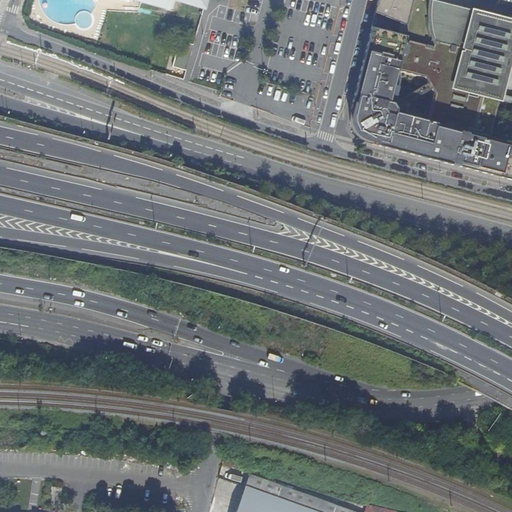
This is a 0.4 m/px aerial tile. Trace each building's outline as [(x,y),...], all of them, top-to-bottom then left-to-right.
[(139,0),(170,8),(172,0),(180,0),(203,6),(205,0),(139,0)] [(358,136),(361,138),(363,140),(368,141),(372,142),(371,144),(453,165),(511,180),(511,96),(502,94),(511,54),(511,21),(474,12),(474,10),(433,0),(431,0),(430,5),(430,11),(429,15),(429,19),(429,22),(430,28),(431,32),(432,36),(434,40),(434,41),(433,47),(406,40),(407,37),(404,36),(397,34),(371,28),(365,53),(371,55),(369,62),(363,61),(350,109),(352,110),(352,111),(351,112),(351,113),(350,116),(350,118),(350,121),(350,122),(351,125),(353,129),(358,136)] [(412,0),(378,0),(375,13),(400,23),(406,25),(406,26),(412,0)] [(406,25),(400,23),(397,34),(404,36),(406,25)] [(315,511),(354,511),(249,475),(245,487),(315,511)] [(315,511),(245,487),(235,511),(315,511)]
